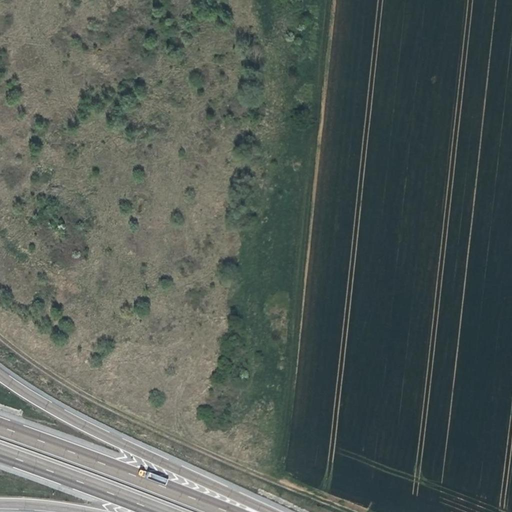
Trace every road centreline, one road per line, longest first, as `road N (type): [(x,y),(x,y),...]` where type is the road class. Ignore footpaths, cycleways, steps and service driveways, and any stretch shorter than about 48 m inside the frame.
road 1 (track): [(0,334),(56,376),(188,443),(353,511)]
road 2 (primary): [(273,511),(81,423),(0,374)]
road 3 (primary): [(230,511),(0,427)]
road 4 (primary): [(0,453),(156,511)]
